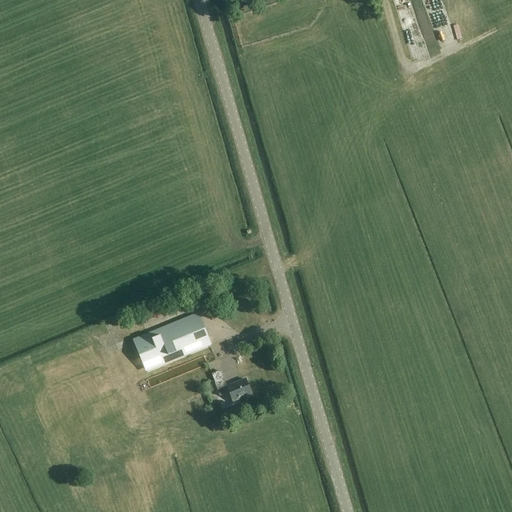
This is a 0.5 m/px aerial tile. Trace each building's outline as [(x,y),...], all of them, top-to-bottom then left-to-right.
[(116,332),(208,289),(190,248),(99,289),(116,332)] [(132,375),(207,348),(196,317),(118,345),(128,371),(130,370),(132,375)] [(215,369),(212,354),(194,358),(197,369),(206,367),(207,371),(215,369)] [(217,370),(141,398),(150,420),(180,409),(175,398),(221,381),(217,370)] [(226,372),(220,375),(225,385),(231,382),(226,372)] [(245,380),(227,387),(233,402),(251,395),(245,380)] [(0,413),(0,437),(4,449),(32,440),(21,407),(0,413)] [(155,466),(155,451),(138,451),(137,466),(155,466)]
